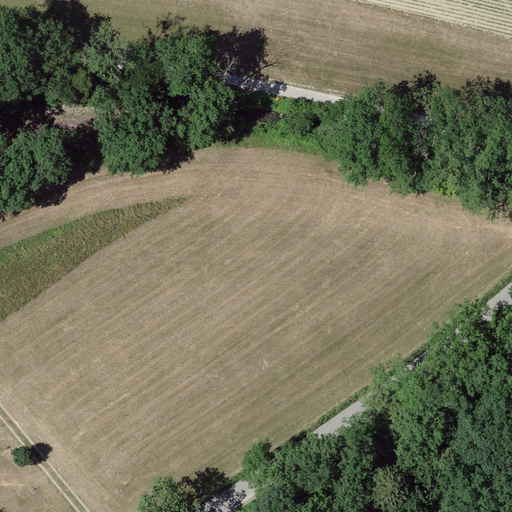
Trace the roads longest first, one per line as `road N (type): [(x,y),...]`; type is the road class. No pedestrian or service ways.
road 1 (track): [(0,35),(511,139)]
road 2 (track): [(214,511),(511,293)]
road 3 (track): [(84,511),(0,407)]
